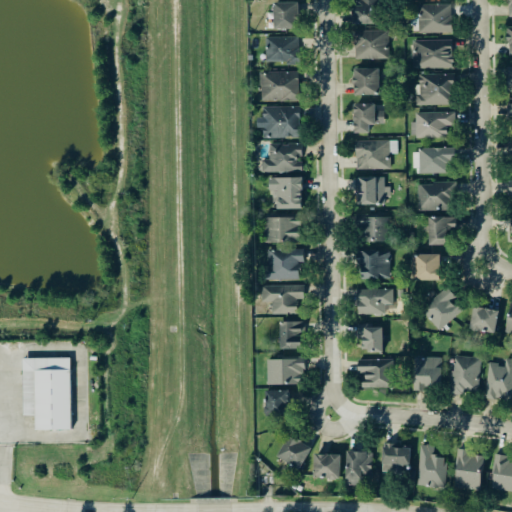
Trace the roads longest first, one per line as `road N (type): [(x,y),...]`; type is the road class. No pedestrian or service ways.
road 1 (residential): [(325,0),(330,331)]
road 2 (residential): [(474,0),(487,269)]
road 3 (residential): [(330,417),(451,418),(511,428)]
